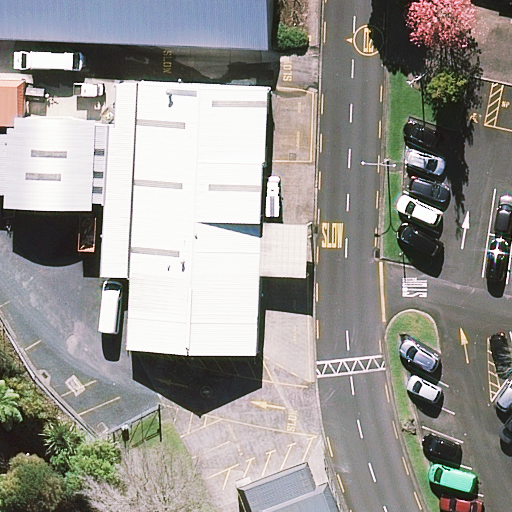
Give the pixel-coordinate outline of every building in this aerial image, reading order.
[(262,0),(0,0),(0,13),(262,22),(262,0)] [(134,87),(129,241),(256,245),(261,91),(134,87)] [(79,91),(0,88),(0,183),(76,185),(79,91)] [(256,245),(129,241),(126,331),(253,334),(256,245)] [(329,511),(305,443),(233,468),(248,511),(329,511)]
